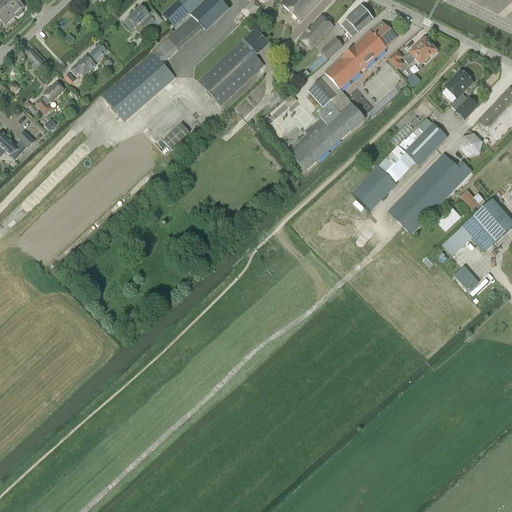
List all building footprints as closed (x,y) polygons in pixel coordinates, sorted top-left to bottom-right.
[(3,0),(1,0),(0,1),(0,2),(14,18),(15,18),(16,19),(18,19),(23,15),(23,13),(21,11),(24,9),(14,0),(5,0),(4,1),(3,0)] [(188,0),(178,0),(162,16),(174,29),(196,8),(188,0)] [(206,33),(230,10),(220,0),(206,0),(190,15),(206,33)] [(253,0),(239,13),(247,21),(261,8),(253,0)] [(299,24),(321,0),(285,0),(280,6),(299,24)] [(14,18),(0,2),(0,20),(5,27),(14,18)] [(136,28),(148,16),(140,8),(128,20),(124,24),(131,32),(136,28)] [(353,39),(373,21),(361,8),(341,26),(353,39)] [(149,17),(143,24),(152,32),(158,26),(158,27),(163,22),(154,13),(150,18),(149,17)] [(310,53),(332,28),(320,18),(299,42),(310,53)] [(153,56),(103,99),(123,123),(164,88),(167,91),(172,87),(169,84),(174,80),(161,65),(202,30),(192,19),(151,54),(153,56)] [(320,120),(322,122),(314,129),(316,131),(308,138),(306,136),(287,153),(305,174),(306,173),(306,172),(350,133),(351,133),(365,121),(349,103),(339,92),(386,50),(385,50),(397,40),(382,23),(362,41),(362,40),(352,48),(353,49),(342,59),(341,58),(332,67),(333,68),(324,75),(326,76),(311,90),(310,95),(321,107),(326,107),(326,110),(320,115),(320,120)] [(69,36),(64,41),(69,45),(73,41),(69,36)] [(335,40),(320,54),(322,56),(308,69),(313,75),(327,62),(343,48),(335,40)] [(420,67),(435,53),(434,52),(435,50),(432,47),(430,47),(425,42),(403,62),(408,67),(415,60),(420,67)] [(219,108),(263,68),(241,44),(197,84),(219,108)] [(105,53),(99,46),(86,58),(85,57),(70,71),(75,76),(77,74),(83,78),(95,67),(93,65),(105,53)] [(45,66),(34,53),(28,58),(33,64),(31,67),(37,73),(45,66)] [(402,66),(399,62),(402,59),(397,53),(387,61),(396,71),(402,66)] [(113,65),(109,60),(102,67),(106,71),(113,65)] [(464,122),(477,108),(469,99),(467,101),(461,96),(472,84),(459,72),(444,89),(456,101),(450,107),(456,113),(455,114),(464,122)] [(415,78),(408,84),(413,89),(420,82),(415,78)] [(403,82),(394,89),(398,93),(407,86),(403,82)] [(44,96),(43,97),(45,99),(42,101),(41,100),(34,106),(45,118),(52,111),(47,106),(50,103),(50,104),(63,92),(56,84),(43,96),(44,96)] [(496,141),(511,124),(511,91),(510,89),(477,123),(496,141)] [(399,96),(395,92),(368,116),(372,120),(399,96)] [(297,102),(293,98),(285,105),(289,109),(297,102)] [(404,141),(398,148),(404,154),(431,125),(426,120),(418,129),(405,142),(404,141)] [(49,122),(44,127),(49,132),(56,125),(52,122),(49,122)] [(431,125),(404,154),(415,165),(418,168),(446,139),(432,125),(431,125)] [(171,151),(189,135),(181,126),(162,142),(171,151)] [(471,133),(456,149),(471,162),(485,145),(471,133)] [(2,135),(0,136),(0,154),(3,158),(6,155),(15,164),(23,156),(23,155),(28,150),(28,151),(34,144),(25,135),(19,141),(21,143),(16,149),(2,135)] [(443,156),(400,200),(387,213),(410,236),(471,173),(461,163),(456,168),(443,156)] [(377,169),(363,184),(378,199),(381,203),(396,187),(395,186),(377,169)] [(64,205),(76,217),(97,195),(94,192),(89,197),(86,194),(83,196),(80,193),(78,195),(76,192),(64,205)] [(474,199),(467,192),(460,199),(474,213),(485,204),(477,196),(474,199)] [(483,256),(511,228),(511,224),(492,201),(460,230),(483,256)] [(451,210),(439,221),(448,231),(460,219),(451,210)]
